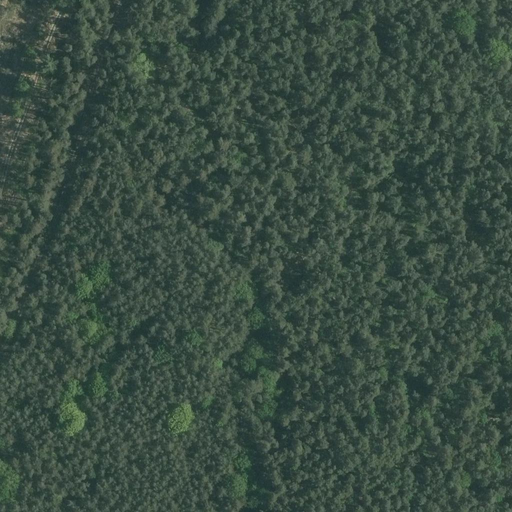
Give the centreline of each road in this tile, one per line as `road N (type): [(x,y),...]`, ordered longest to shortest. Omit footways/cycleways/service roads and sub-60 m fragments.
road 1 (track): [(128,0),(0,329)]
road 2 (track): [(0,166),(58,0)]
